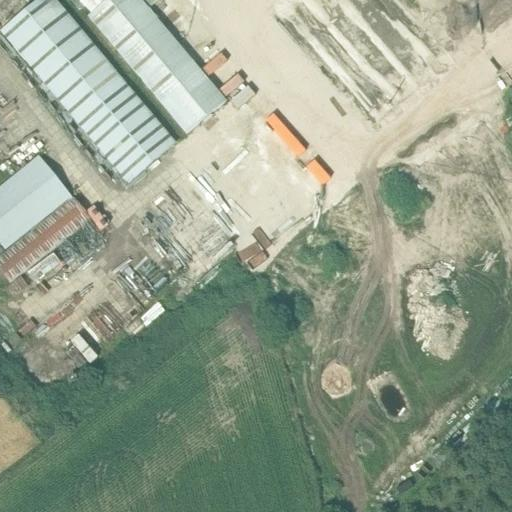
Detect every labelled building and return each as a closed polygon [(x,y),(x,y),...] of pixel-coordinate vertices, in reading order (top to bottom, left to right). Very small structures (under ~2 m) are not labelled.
[(0,34),(125,186),(176,144),(57,0),(32,0),(0,26),(0,34)] [(73,0),(185,134),(224,102),(147,9),(157,0),(73,0)] [(251,0),(192,0),(241,50),(272,20),(251,0)] [(263,0),(276,12),(288,0),(297,0),(310,12),(303,18),(366,82),(404,44),(360,0),(263,0)] [(408,25),(413,0),(411,0),(398,0),(393,22),(408,25)] [(0,184),(0,249),(3,254),(0,256),(0,274),(6,283),(88,223),(38,156),(0,184)] [(113,335),(142,308),(126,291),(97,319),(113,335)] [(73,336),(67,343),(90,364),(96,357),(73,336)]
